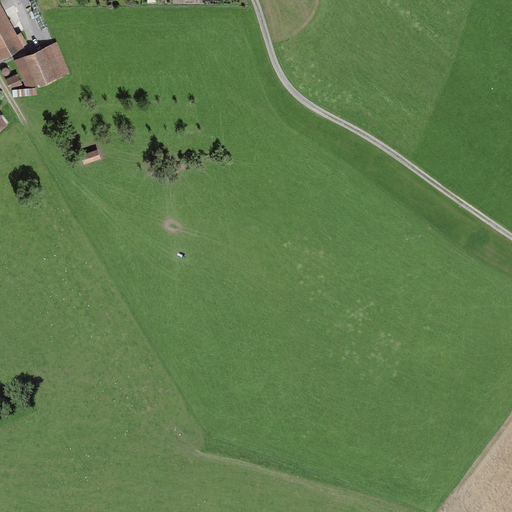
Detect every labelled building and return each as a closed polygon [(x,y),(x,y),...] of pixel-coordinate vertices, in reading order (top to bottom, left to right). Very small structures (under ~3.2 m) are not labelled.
[(33,0),(30,1),(43,31),(49,29),(37,0),(33,0)] [(0,3),(0,57),(21,47),(0,3)] [(58,42),(14,60),(28,91),(72,74),(58,42)] [(3,68),(4,76),(14,74),(12,66),(3,68)] [(98,148),(82,154),(86,166),(102,159),(98,148)]
